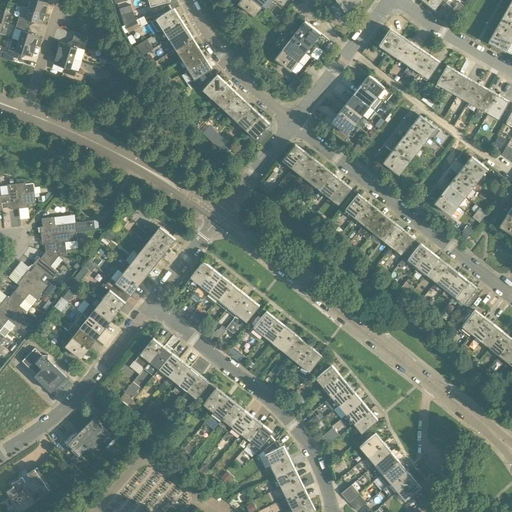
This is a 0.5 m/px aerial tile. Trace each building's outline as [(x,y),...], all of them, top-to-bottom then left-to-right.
[(29,0),(27,8),(44,13),(47,3),(39,0),(29,0)] [(255,16),(262,7),(253,0),(241,0),(239,4),(251,14),(255,16)] [(361,0),(341,0),(338,2),(331,8),(338,17),(362,0),(361,0)] [(446,3),(442,0),(422,0),(435,10),(439,12),(446,3)] [(459,12),(463,7),(458,2),(453,7),(459,12)] [(125,23),(136,19),(131,5),(120,8),(125,23)] [(17,23),(29,27),(31,21),(41,24),(44,13),(27,8),(24,19),(18,17),(17,23)] [(158,19),(164,29),(181,19),(178,13),(174,8),(161,17),(158,19)] [(452,22),(459,13),(453,8),(446,18),(452,22)] [(501,21),(511,27),(511,14),(507,11),(501,21)] [(136,19),(125,23),(128,33),(140,27),(137,20),(136,20),(136,19)] [(181,19),(164,29),(170,39),(187,29),(181,19)] [(298,31),(314,43),(316,46),(322,50),(329,40),(321,34),(309,24),(308,23),(305,21),(298,31)] [(495,32),(511,41),(511,27),(501,21),(495,32)] [(29,27),(17,23),(15,29),(20,30),(17,41),(34,46),(37,35),(27,32),(29,27)] [(187,29),(170,39),(176,49),(193,39),(187,29)] [(379,45),(389,52),(401,35),(391,29),(388,32),(379,45)] [(316,46),(314,43),(298,31),(290,40),(303,50),(309,55),(316,46)] [(57,53),(74,59),(77,48),(83,50),(87,36),(75,32),(71,46),(61,43),(57,53)] [(511,42),(511,41),(495,32),(489,42),(492,44),(493,44),(507,52),(511,42)] [(131,44),(136,42),(132,35),(128,37),(131,44)] [(401,35),(389,52),(399,59),(410,42),(401,35)] [(34,46),(17,41),(11,39),(7,54),(0,52),(1,51),(0,50),(0,56),(12,61),(13,58),(18,59),(20,54),(31,57),(34,46)] [(193,39),(176,49),(183,59),(200,49),(193,39)] [(314,59),(309,55),(303,50),(290,40),(283,50),(307,68),(314,59)] [(140,56),(152,49),(147,41),(135,48),(140,56)] [(410,42),(399,59),(409,65),(420,48),(410,42)] [(418,72),(430,55),(420,48),(409,65),(405,70),(415,77),(418,72)] [(200,49),(183,59),(179,61),(186,71),(206,59),(200,49)] [(307,68),(283,50),(276,59),(299,77),(307,68)] [(74,59),(57,53),(54,64),(64,67),(63,73),(75,77),(77,71),(71,69),(74,59)] [(149,66),(156,62),(150,54),(144,58),(149,66)] [(430,55),(418,72),(429,79),(438,66),(440,62),(430,55)] [(206,59),(186,71),(192,82),(196,88),(202,83),(199,77),(209,71),(212,69),(206,59)] [(448,90),(457,72),(447,66),(445,70),(439,80),(437,84),(448,90)] [(458,95),(468,78),(457,72),(448,90),(458,95)] [(210,101),(213,98),(227,83),(218,75),(214,78),(202,92),(210,101)] [(362,85),(378,97),(386,103),(393,93),(373,78),(369,75),(362,85)] [(468,101),(478,84),(468,78),(458,95),(468,101)] [(227,83),(213,98),(221,106),(235,91),(227,83)] [(478,107),(488,89),(478,84),(468,101),(478,107)] [(354,94),(370,107),(378,97),(362,85),(354,94)] [(489,113),(499,95),(488,89),(478,107),(489,113)] [(235,91),(221,106),(230,114),(244,99),(235,91)] [(347,103),(363,116),(365,113),(370,117),(376,111),(370,107),(354,94),(347,103)] [(499,95),(489,113),(499,119),(501,115),(507,105),(509,101),(499,95)] [(427,100),(424,98),(422,100),(435,109),(438,106),(434,103),(428,99),(427,100)] [(244,99),(230,114),(238,122),(252,107),(244,99)] [(340,113),(356,125),(363,116),(347,103),(340,113)] [(252,107),(238,122),(247,130),(261,115),(252,107)] [(482,113),(477,110),(474,116),(479,119),(482,113)] [(356,125),(340,113),(332,122),(336,125),(345,132),(348,135),(356,125)] [(261,115),(247,130),(256,139),(267,127),(268,126),(270,124),(261,115)] [(420,115),(413,125),(429,138),(437,128),(424,118),(420,115)] [(429,138),(413,125),(405,134),(422,147),(429,138)] [(204,134),(208,138),(215,130),(211,126),(204,134)] [(373,127),(368,133),(372,136),(377,130),(373,127)] [(422,147),(405,134),(398,143),(415,156),(422,147)] [(501,148),(506,139),(499,135),(494,144),(501,148)] [(355,149),(360,153),(367,143),(362,139),(355,149)] [(227,140),(224,143),(221,141),(218,144),(227,152),(230,149),(228,148),(231,144),(227,140)] [(415,156),(398,143),(391,153),(407,166),(415,156)] [(293,168),(305,152),(296,144),(293,148),(285,157),(283,160),(293,168)] [(502,154),(511,160),(511,159),(511,147),(508,145),(502,154)] [(302,175),(314,159),(305,152),(293,168),(302,175)] [(407,166),(391,153),(383,162),(387,165),(400,175),(407,166)] [(472,156),(465,166),(481,178),(488,169),(476,159),(472,156)] [(311,182),(323,166),(314,159),(302,175),(311,182)] [(320,190),(333,174),(323,166),(311,182),(320,190)] [(481,178),(465,166),(457,175),(473,187),(481,178)] [(329,197),(342,181),(333,174),(320,190),(329,197)] [(473,187),(457,175),(450,184),(466,197),(473,187)] [(342,181),(329,197),(339,205),(349,192),(352,188),(342,181)] [(16,184),(18,209),(27,208),(27,205),(35,204),(34,192),(26,192),(25,183),(16,184)] [(495,188),(501,192),(504,188),(498,183),(495,188)] [(0,195),(2,208),(9,207),(10,210),(18,209),(16,184),(7,185),(8,195),(0,195)] [(466,197),(450,184),(443,193),(459,206),(466,197)] [(45,196),(45,201),(52,192),(48,189),(47,191),(47,188),(40,188),(40,193),(47,192),(45,196)] [(459,206),(443,193),(435,203),(439,206),(448,213),(451,216),(459,206)] [(355,217),(368,201),(358,194),(355,197),(348,206),(346,209),(355,217)] [(364,224),(377,209),(368,201),(355,217),(364,224)] [(127,208),(128,208),(134,213),(138,209),(131,203),(127,208)] [(134,213),(128,208),(124,213),(130,218),(134,213)] [(372,234),(386,216),(377,209),(364,224),(359,232),(367,239),(372,234)] [(106,219),(115,218),(114,210),(105,211),(106,219)] [(383,239),(395,223),(386,216),(372,234),(381,241),(383,239)] [(511,219),(507,216),(500,226),(511,234),(511,219)] [(42,236),(77,232),(86,231),(96,230),(95,221),(56,225),(55,217),(42,219),(43,227),(41,227),(42,236)] [(106,226),(109,228),(116,219),(111,219),(106,226)] [(392,247),(405,231),(395,223),(383,239),(392,247)] [(473,230),(467,225),(462,232),(463,233),(462,235),(466,239),(473,230)] [(332,235),(337,239),(343,231),(338,227),(332,235)] [(163,229),(155,239),(168,249),(176,239),(163,229)] [(414,238),(405,231),(392,247),(401,254),(411,242),(414,238)] [(77,232),(42,236),(43,245),(45,245),(46,252),(59,256),(67,258),(65,242),(78,241),(77,239),(77,232)] [(109,232),(105,237),(109,240),(111,242),(115,236),(113,235),(109,232)] [(168,249),(155,239),(148,248),(161,258),(168,249)] [(418,267),(431,251),(421,244),(418,247),(408,260),(418,267)] [(511,254),(501,247),(492,260),(503,267),(511,254)] [(161,258),(148,248),(141,258),(154,267),(161,258)] [(425,277),(427,274),(439,258),(431,251),(418,267),(415,270),(425,277)] [(59,256),(46,252),(41,258),(39,257),(33,264),(35,265),(45,273),(53,279),(59,272),(51,266),(59,256)] [(96,264),(99,266),(103,260),(101,258),(96,255),(92,261),(96,264)] [(154,267),(141,258),(134,266),(147,276),(154,267)] [(436,282),(449,266),(439,258),(427,274),(436,282)] [(147,276),(134,266),(125,259),(119,265),(122,267),(120,270),(127,276),(139,285),(147,276)] [(195,293),(214,269),(204,261),(201,265),(194,274),(194,275),(186,286),(195,293)] [(90,271),(94,266),(89,262),(76,278),(78,279),(87,268),(90,271)] [(45,273),(35,265),(31,271),(29,270),(23,277),(43,292),(48,285),(41,279),(45,273)] [(445,289),(458,273),(449,266),(436,282),(445,289)] [(195,293),(204,300),(206,297),(210,292),(223,276),(214,269),(195,293)] [(455,297),(468,281),(458,273),(445,289),(445,290),(442,293),(442,294),(451,301),(455,297)] [(139,285),(127,276),(119,285),(127,291),(128,292),(132,295),(139,285)] [(206,297),(216,304),(222,296),(232,284),(223,276),(210,292),(206,297)] [(43,292),(23,277),(18,284),(19,285),(15,292),(32,305),(37,299),(43,292)] [(96,294),(106,302),(119,312),(126,302),(123,300),(121,298),(127,291),(119,285),(111,278),(105,286),(103,284),(96,294)] [(409,296),(415,288),(406,281),(400,289),(409,296)] [(477,288),(468,281),(455,297),(464,304),(474,291),(477,288)] [(232,284),(222,296),(231,303),(241,291),(232,284)] [(49,286),(44,292),(51,298),(56,292),(49,286)] [(69,289),(63,297),(68,301),(74,293),(69,289)] [(241,291),(231,303),(226,309),(235,317),(250,298),(241,291)] [(32,305),(15,292),(10,298),(8,296),(2,303),(22,319),(32,305)] [(41,298),(47,303),(49,300),(50,299),(44,294),(41,298)] [(250,298),(235,317),(227,328),(233,333),(243,322),(245,323),(247,321),(247,322),(250,318),(260,306),(254,301),(250,298)] [(119,312),(106,302),(99,311),(111,321),(119,312)] [(22,319),(2,303),(0,306),(0,322),(4,326),(10,331),(15,325),(20,329),(25,322),(22,319)] [(111,321),(99,311),(90,304),(82,313),(91,321),(104,330),(111,321)] [(448,304),(444,309),(449,313),(453,308),(448,304)] [(205,315),(206,312),(203,310),(202,309),(202,308),(199,306),(197,308),(205,315)] [(185,311),(181,316),(187,321),(194,312),(190,309),(188,307),(185,311)] [(187,321),(196,328),(206,316),(205,315),(197,308),(196,309),(194,312),(187,321)] [(469,337),(472,333),(484,317),(475,310),(472,313),(468,309),(460,319),(465,323),(459,330),(469,337)] [(259,341),(264,335),(276,319),(267,311),(254,327),(250,333),(259,341)] [(37,318),(31,313),(26,319),(32,324),(37,318)] [(84,329),(97,339),(104,330),(91,321),(82,313),(75,323),(84,329)] [(481,341),(494,325),(484,317),(472,333),(481,341)] [(276,319),(264,335),(273,342),(276,339),(286,326),(276,319)] [(25,322),(21,327),(27,331),(31,327),(25,322)] [(97,339),(84,329),(75,323),(75,322),(67,331),(76,339),(89,349),(97,339)] [(491,348),(503,332),(494,325),(481,341),(491,348)] [(286,326),(276,339),(285,346),(295,334),(286,326)] [(500,355),(511,339),(503,332),(491,348),(500,355)] [(295,334),(285,346),(294,354),(304,341),(295,334)] [(145,369),(163,346),(154,338),(135,361),(145,369)] [(89,349),(76,339),(65,353),(74,361),(78,356),(82,358),(89,349)] [(509,363),(511,358),(511,339),(500,355),(509,363)] [(313,348),(304,341),(294,354),(304,361),(313,348)] [(9,351),(1,345),(0,343),(0,353),(1,353),(5,356),(9,351)] [(12,343),(9,347),(13,351),(17,346),(12,343)] [(467,358),(473,352),(466,345),(461,351),(467,358)] [(163,346),(145,369),(154,376),(163,366),(173,353),(163,346)] [(313,348),(304,361),(295,372),(304,379),(323,356),(313,348)] [(24,362),(54,392),(67,379),(37,349),(24,362)] [(236,359),(241,363),(246,356),(241,352),(236,359)] [(173,353),(163,366),(172,373),(182,360),(173,353)] [(182,360),(172,373),(181,380),(191,368),(182,360)] [(276,376),(278,374),(282,369),(276,365),(269,374),(274,378),(276,376)] [(320,376),(327,385),(340,375),(332,365),(320,376)] [(191,368),(181,380),(190,388),(201,375),(194,370),(191,368)] [(502,372),(497,378),(502,381),(507,376),(502,372)] [(201,375),(190,388),(200,395),(207,386),(210,382),(201,375)] [(340,375),(327,385),(335,394),(347,384),(340,375)] [(347,384),(335,394),(326,402),(333,411),(342,403),(355,393),(347,384)] [(10,388),(0,393),(0,427),(34,408),(28,397),(20,401),(15,392),(13,393),(10,388)] [(216,408),(226,395),(217,388),(207,401),(216,408)] [(299,403),(304,399),(298,391),(293,396),(299,403)] [(355,393),(342,403),(350,412),(363,402),(355,393)] [(226,416),(236,403),(226,395),(216,408),(209,416),(219,424),(226,416)] [(117,405),(126,412),(130,406),(121,399),(117,405)] [(370,411),(363,402),(350,412),(342,419),(350,428),(358,421),(370,411)] [(150,403),(148,405),(144,411),(149,415),(154,409),(155,408),(150,403)] [(235,423),(245,410),(236,403),(226,416),(235,423)] [(112,426),(116,422),(112,417),(104,409),(96,416),(99,419),(97,420),(95,417),(77,435),(68,443),(77,452),(74,454),(75,455),(71,460),(83,473),(91,466),(81,455),(88,448),(92,452),(111,434),(105,427),(109,423),(112,426)] [(245,430),(254,417),(245,410),(235,423),(245,430)] [(378,420),(370,411),(358,421),(365,431),(378,420)] [(318,417),(316,415),(306,424),(310,430),(321,420),(318,417)] [(254,437),(263,425),(254,417),(245,430),(254,437)] [(123,422),(119,426),(124,432),(129,427),(123,422)] [(273,432),(263,425),(254,437),(247,446),(256,453),(258,456),(264,451),(260,448),(270,436),(273,432)] [(321,437),(328,445),(339,435),(333,428),(321,437)] [(364,444),(371,453),(384,443),(376,434),(364,444)] [(284,446),(278,449),(275,442),(264,451),(266,455),(272,466),(275,464),(290,457),(284,446)] [(384,443),(371,453),(363,460),(371,469),(391,452),(384,443)] [(391,452),(371,469),(379,478),(399,461),(391,452)] [(280,474),(295,468),(290,457),(275,464),(280,474)] [(399,461),(379,478),(386,487),(406,470),(399,461)] [(203,466),(197,473),(204,478),(209,471),(203,466)] [(285,485),(300,478),(295,468),(280,474),(285,485)] [(14,488),(7,492),(13,502),(20,497),(23,502),(39,491),(41,496),(49,491),(35,469),(27,474),(33,483),(28,487),(22,478),(12,484),(14,488)] [(406,470),(386,487),(384,489),(391,497),(401,489),(414,479),(406,470)] [(226,472),(221,478),(227,483),(232,476),(226,472)] [(291,496),(305,489),(300,478),(285,485),(291,496)] [(414,479),(401,489),(409,498),(410,499),(418,491),(422,488),(414,479)] [(349,502),(360,493),(352,484),(342,493),(349,502)] [(292,508),(310,499),(305,489),(291,496),(287,497),(292,508)] [(246,493),(239,496),(242,502),(249,498),(246,493)] [(310,499),(292,508),(294,511),(311,511),(316,510),(310,499)] [(246,506),(249,511),(252,511),(257,510),(253,502),(246,506)]
